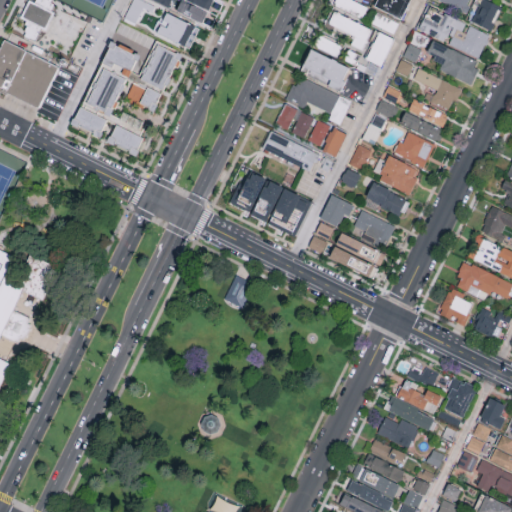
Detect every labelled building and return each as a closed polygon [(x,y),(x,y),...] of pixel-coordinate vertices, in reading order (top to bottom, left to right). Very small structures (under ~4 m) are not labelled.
[(131,0),(124,17),(153,30),(159,17),(150,13),(154,4),(145,0),(131,0)] [(179,0),(176,12),(204,20),(207,8),(181,0),(179,0)] [(188,0),(208,9),(212,0),(188,0)] [(362,18),(368,6),(355,0),(334,0),(333,5),(362,18)] [(409,0),(376,0),(374,5),(402,18),(409,0)] [(438,0),(465,11),(469,0),(438,0)] [(502,6),(489,0),(480,0),(472,20),(491,29),(502,6)] [(29,1),(54,13),(45,31),(20,19),(29,1)] [(418,29),(446,41),(446,43),(479,57),(489,34),(467,24),(468,22),(428,5),(418,29)] [(199,27),(165,10),(155,31),(189,47),(199,27)] [(372,28),(333,10),(328,22),(354,34),(350,43),(362,49),(372,28)] [(366,58),(381,65),(393,36),(377,30),(366,58)] [(439,68),(469,83),(479,61),(433,38),(427,50),(444,59),(439,68)] [(0,46),(3,40),(59,68),(38,109),(0,89),(0,46)] [(86,103),(111,112),(124,74),(129,76),(138,50),(107,40),(86,103)] [(141,79),(165,88),(178,52),(154,43),(141,79)] [(416,60),(420,47),(408,43),(403,56),(416,60)] [(343,78),(349,65),(309,48),(299,71),(341,88),(345,79),(343,78)] [(396,69),(408,75),(413,64),(400,58),(396,69)] [(413,78),(433,87),(427,100),(450,110),(460,87),(418,67),(413,78)] [(306,101),(331,112),(328,118),(340,123),(351,98),(296,75),(286,98),(304,106),(306,101)] [(125,96),(153,109),(161,92),(146,85),(145,88),(132,82),(125,96)] [(375,109),(392,117),(397,106),(380,98),(375,109)] [(448,112),(412,99),(408,111),(444,124),(448,112)] [(275,122),(287,128),(297,108),(285,102),(275,122)] [(106,116),(78,106),(71,123),(100,134),(106,116)] [(313,116),(301,110),(291,131),(304,137),(313,116)] [(443,128),(405,111),(399,122),(438,140),(443,128)] [(362,137),(373,143),(386,120),(375,113),(362,137)] [(330,124),(317,119),(308,139),(320,145),(330,124)] [(136,153),(143,135),(114,123),(107,141),(136,153)] [(346,131),(331,125),(322,149),(336,155),(346,131)] [(318,152),(270,129),(262,147),(310,169),(318,152)] [(423,166),(434,143),(408,131),(403,141),(399,139),(393,152),(423,166)] [(371,150),(358,143),(349,162),(362,169),(371,150)] [(377,179),(409,192),(419,168),(387,155),(377,179)] [(341,180),(355,185),(359,173),(345,168),(341,180)] [(265,177),(248,169),(232,204),(249,212),(265,177)] [(281,184),(265,178),(252,215),(268,221),(281,184)] [(502,190),(508,193),(504,203),(511,206),(511,181),(508,179),(502,190)] [(365,197),(403,215),(410,199),(372,181),(365,197)] [(292,234),(309,199),(284,187),(267,222),(292,234)] [(343,214),(349,216),(354,203),(330,193),(320,217),(338,225),(343,214)] [(480,230),(500,239),(507,225),(511,226),(511,214),(492,205),(480,230)] [(334,226),(319,221),(315,233),(330,238),(334,226)] [(380,264),(386,252),(340,232),(335,244),(380,264)] [(323,253),(328,241),(313,235),(308,246),(323,253)] [(511,275),(511,250),(478,236),(469,258),(511,275)] [(328,258),(372,277),(378,265),(334,246),(328,258)] [(0,250),(27,264),(29,260),(43,261),(55,268),(59,278),(51,295),(42,300),(22,290),(11,312),(29,321),(31,330),(27,339),(17,345),(1,336),(0,338),(0,360),(6,364),(8,377),(0,393),(0,250)] [(511,286),(511,282),(463,259),(456,275),(460,277),(456,286),(483,298),(487,289),(506,298),(511,286)] [(223,297),(238,269),(255,278),(241,306),(223,297)] [(465,293),(450,286),(438,313),(463,324),(473,302),(463,298),(465,293)] [(473,328),(490,336),(499,316),(482,308),(473,328)] [(425,365),(423,370),(411,364),(406,374),(432,386),(439,372),(425,365)] [(427,389),(425,394),(415,390),(418,383),(404,378),(397,397),(435,412),(441,394),(427,389)] [(458,425),(477,388),(457,378),(438,414),(458,425)] [(387,410),(430,430),(437,417),(394,396),(387,410)] [(500,415),(505,403),(489,396),(479,419),(500,428),(505,416),(500,415)] [(400,422),(384,416),(377,434),(410,447),(418,426),(401,419),(400,422)] [(473,433),(485,439),(491,428),(478,422),(473,433)] [(511,439),(501,434),(496,446),(511,453),(511,439)] [(479,453),(484,442),(471,436),(466,447),(479,453)] [(369,451),(401,463),(406,451),(373,439),(369,451)] [(489,459),(511,470),(511,455),(495,447),(489,459)] [(363,463),(399,481),(405,470),(368,452),(363,463)] [(478,483),(511,496),(511,472),(480,461),(477,470),(482,472),(478,483)] [(351,475),(394,496),(399,483),(357,463),(351,475)] [(428,483),(415,477),(405,502),(418,508),(428,483)] [(346,493),(389,508),(393,496),(350,481),(346,493)] [(460,488),(447,483),(442,494),(456,500),(460,488)] [(386,511),(387,511),(344,493),(339,504),(357,511),(386,511)] [(509,511),(511,507),(485,494),(476,511),(509,511)] [(456,511),(459,506),(443,498),(436,511),(456,511)]
